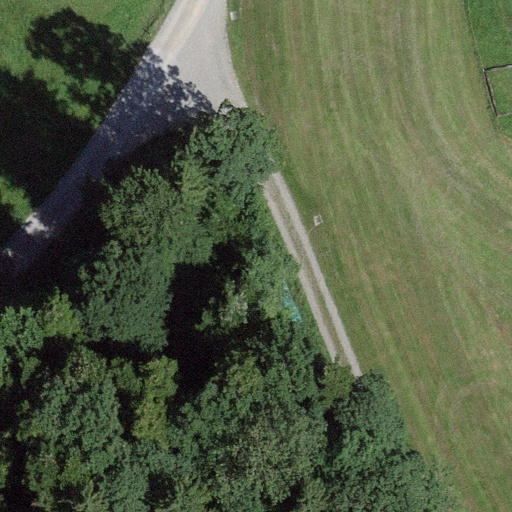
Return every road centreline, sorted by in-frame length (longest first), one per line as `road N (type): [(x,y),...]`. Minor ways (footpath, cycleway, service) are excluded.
road 1 (track): [(412,511),(200,23)]
road 2 (track): [(0,293),(212,0)]
